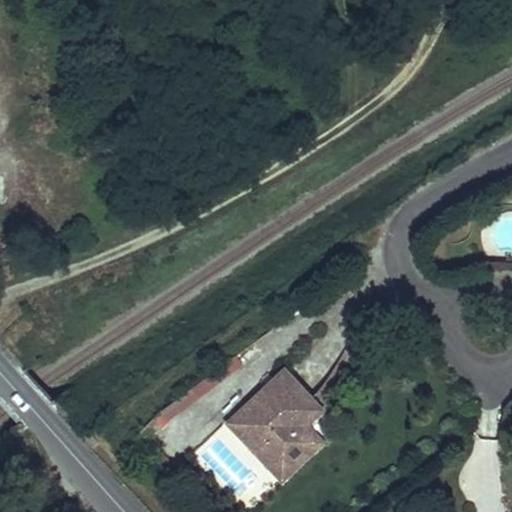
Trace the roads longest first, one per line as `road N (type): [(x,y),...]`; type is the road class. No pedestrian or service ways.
road 1 (track): [(0,298),(200,212),(270,172),(412,70),(449,0)]
road 2 (residential): [(511,154),(405,222),(400,266),(431,300)]
road 3 (secondary): [(0,372),(125,511)]
